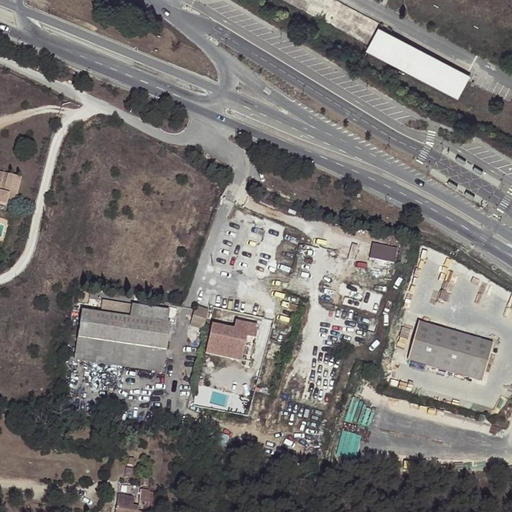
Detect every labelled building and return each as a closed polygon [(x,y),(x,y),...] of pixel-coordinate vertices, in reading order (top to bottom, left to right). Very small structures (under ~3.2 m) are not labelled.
[(461,72),(370,24),(357,47),(449,95),(461,72)] [(6,175),(2,186),(8,188),(11,177),(6,175)] [(0,205),(8,208),(9,206),(16,208),(24,181),(11,177),(8,188),(2,186),(0,185),(0,205)] [(398,261),(399,246),(374,244),(372,258),(398,261)] [(77,359),(164,372),(172,324),(168,323),(170,312),(103,302),(102,314),(84,312),(77,359)] [(208,310),(196,307),(192,325),(203,328),(208,310)] [(234,328),(212,323),(205,354),(241,362),(247,336),(256,338),(260,324),(236,319),(234,328)] [(490,342),(422,321),(410,358),(484,381),(494,349),(488,347),(490,342)] [(146,499),(153,500),(154,489),(148,488),(146,499)]
